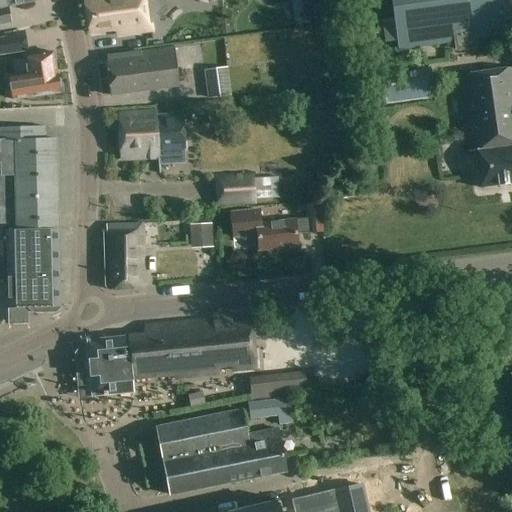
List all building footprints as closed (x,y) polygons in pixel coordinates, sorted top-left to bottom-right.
[(0,0),(0,9),(40,1),(39,0),(0,0)] [(94,0),(86,1),(92,32),(117,28),(118,33),(153,27),(147,0),(94,0)] [(511,35),(511,20),(509,1),(511,0),(392,0),(399,51),(511,35)] [(174,48),(106,56),(111,96),(179,87),(174,48)] [(27,74),(15,76),(18,97),(60,92),(59,87),(62,86),(61,80),(58,78),(54,53),(25,57),(27,74)] [(203,70),(207,99),(230,95),(226,67),(203,70)] [(511,68),(458,76),(468,153),(476,151),(481,188),(511,184),(511,68)] [(317,95),(305,96),(306,109),(335,106),(333,91),(316,93),(317,95)] [(119,114),(121,160),(158,159),(158,154),(185,153),(184,116),(157,117),(157,113),(119,114)] [(7,282),(8,308),(9,324),(30,324),(29,313),(61,312),(57,138),(45,138),(45,125),(0,126),(0,223),(2,223),(4,282),(7,282)] [(214,177),(217,207),(255,204),(255,200),(271,199),(269,177),(253,178),(253,173),(214,177)] [(306,205),(308,219),(261,224),(260,210),(231,213),(233,237),(257,235),(259,251),(298,246),(297,234),(323,232),(320,204),(306,205)] [(102,235),(105,288),(108,290),(143,288),(141,252),(142,252),(140,224),(103,226),(104,234),(102,235)] [(174,379),(219,375),(219,368),(231,368),(231,371),(257,369),(252,320),(216,323),(215,319),(145,326),(144,336),(88,341),(92,398),(134,394),(132,378),(148,377),(149,379),(173,377),(174,379)] [(306,372),(250,378),(252,401),(308,396),(306,372)] [(278,417),(279,425),(292,424),(289,399),(248,404),(250,420),(278,417)] [(156,428),(161,452),(248,436),(242,410),(156,428)] [(161,452),(169,493),(170,496),(286,473),(277,430),(248,436),(161,452)] [(285,511),(285,508),(282,509),(280,503),(279,500),(276,500),(276,504),(247,511),(246,507),(242,508),(243,511),(242,511),(285,511)]
